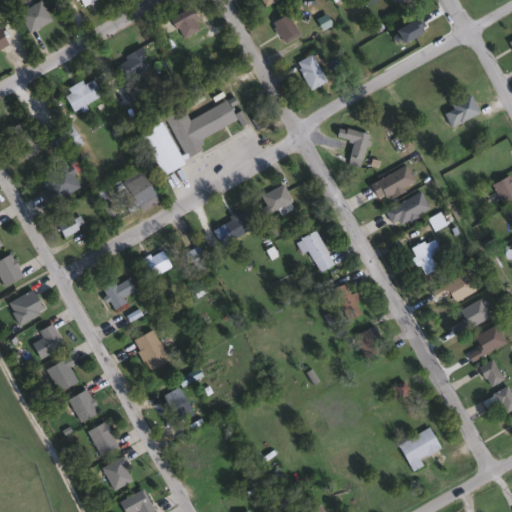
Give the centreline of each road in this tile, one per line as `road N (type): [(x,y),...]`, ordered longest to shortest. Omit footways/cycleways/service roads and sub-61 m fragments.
road 1 (residential): [(220,0),(490,470)]
road 2 (residential): [(511,0),(56,275)]
road 3 (residential): [(189,511),(0,169)]
road 4 (residential): [(0,89),(159,0)]
road 5 (residential): [(511,110),(450,0)]
